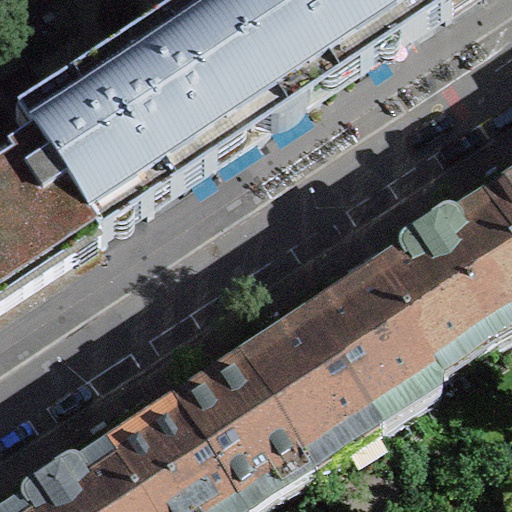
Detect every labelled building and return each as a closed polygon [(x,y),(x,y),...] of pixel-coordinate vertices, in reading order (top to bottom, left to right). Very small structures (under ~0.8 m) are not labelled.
[(211,0),(55,103),(0,18),(0,99),(100,253),(451,22),(436,0),(211,0)] [(436,0),(451,22),(485,0),(436,0)] [(101,253),(100,253),(0,99),(0,320),(76,271),(101,253)] [(511,197),(487,215),(511,253),(511,197)] [(434,375),(511,324),(511,253),(487,215),(458,233),(457,231),(455,230),(453,229),(451,228),(449,228),(447,228),(445,229),(407,254),(405,255),(404,258),(403,261),(403,263),(404,266),(405,268),(376,287),(434,375)] [(440,384),(434,375),(376,287),(310,331),(373,427),(440,384)] [(306,471),(373,427),(310,331),(243,375),(306,471)] [(237,511),(244,511),(306,471),(243,375),(176,419),(237,511)] [(237,511),(176,419),(109,463),(141,511),(237,511)] [(69,476),(66,477),(28,502),(27,504),(26,506),(25,508),(25,510),(25,511),(141,511),(109,463),(81,481),(79,480),(77,478),(75,477),(73,476),(69,476)]
